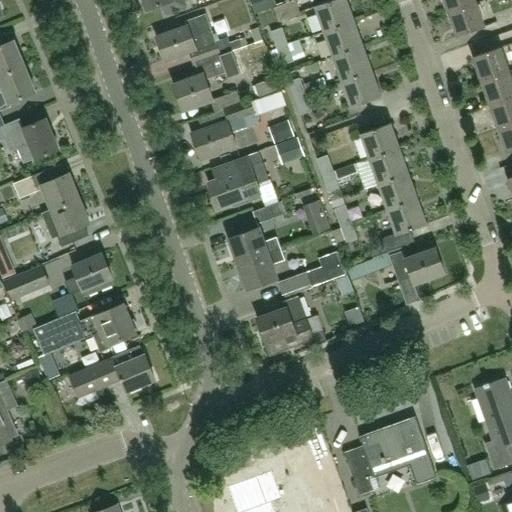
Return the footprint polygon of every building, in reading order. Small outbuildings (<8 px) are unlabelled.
[(142,0),(146,9),(161,4),(164,13),(186,5),(183,0),(142,0)] [(249,0),(254,14),(276,6),(273,0),(249,0)] [(300,15),(295,0),(293,1),(288,2),(273,8),(279,22),(300,15)] [(323,32),(354,21),(346,0),(331,0),(314,6),(323,32)] [(477,3),(475,0),(443,0),(448,13),(477,3)] [(477,3),(448,13),(457,37),(485,27),(477,3)] [(216,42),(216,41),(206,14),(185,21),(186,26),(156,37),(165,60),(189,51),(194,65),(195,64),(220,55),(247,45),(244,38),(230,43),(228,37),(216,42)] [(218,26),(223,37),(236,31),(231,20),(218,26)] [(363,46),(354,21),(323,32),(332,57),(363,46)] [(276,49),(288,44),(282,28),(271,32),(276,49)] [(0,77),(24,67),(13,41),(0,46),(0,77)] [(294,62),(288,44),(276,49),(282,66),(294,62)] [(220,55),(195,64),(199,75),(173,84),(183,111),(211,100),(214,112),(240,102),(237,92),(213,100),(206,80),(226,72),(228,78),(250,70),(255,68),(247,45),(220,55)] [(363,46),(332,57),(341,82),(372,71),(363,46)] [(482,81),(510,71),(501,46),(473,56),(482,81)] [(0,77),(0,82),(3,91),(0,92),(0,127),(19,119),(5,125),(0,113),(0,107),(10,104),(9,103),(35,93),(24,67),(0,77)] [(372,71),(341,82),(350,107),(382,96),(372,71)] [(511,77),(510,71),(482,81),(490,105),(511,96),(511,77)] [(294,99),(306,95),(300,78),(288,82),(294,99)] [(259,96),(277,89),(273,79),(255,85),(259,96)] [(215,113),(223,110),(227,121),(191,134),(201,159),(237,146),(232,132),(245,127),(246,129),(260,124),(256,112),(255,112),(254,112),(281,102),(277,89),(259,96),(259,98),(250,101),(250,100),(241,104),(240,102),(214,112),(215,113)] [(312,111),(306,95),(294,99),(300,116),(312,111)] [(511,123),(511,96),(490,105),(499,128),(511,123)] [(0,127),(0,141),(6,140),(11,152),(18,149),(24,163),(35,158),(35,159),(58,149),(46,118),(23,128),(19,119),(0,127)] [(369,159),(400,148),(391,123),(360,134),(369,159)] [(511,123),(499,128),(507,153),(511,151),(511,123)] [(298,139),(275,147),(282,166),(305,158),(298,139)] [(409,173),(400,148),(369,159),(378,184),(409,173)] [(263,163),(259,152),(239,159),(243,170),(209,182),(218,207),(233,202),(234,205),(260,196),(256,185),(269,180),(263,163)] [(334,172),(328,155),(316,160),(322,176),(334,172)] [(52,210),(79,198),(69,173),(64,175),(59,165),(15,183),(20,197),(43,188),(52,210)] [(334,172),(322,176),(331,201),(343,197),(336,178),(350,173),(348,167),(334,172)] [(409,173),(378,184),(387,209),(418,198),(409,173)] [(346,205),(343,197),(331,201),(340,226),(351,222),(346,205)] [(79,198),(52,210),(42,214),(52,239),(58,236),(62,246),(89,235),(84,225),(89,223),(79,198)] [(387,209),(396,234),(379,240),(383,252),(398,247),(414,241),(410,230),(427,223),(418,198),(387,209)] [(286,214),(282,202),(252,212),(256,225),(286,214)] [(351,222),(340,226),(341,228),(332,231),(337,243),(345,240),(346,243),(357,239),(351,222)] [(277,236),(264,240),(259,226),(228,237),(238,263),(281,248),(277,236)] [(398,247),(383,252),(384,254),(347,269),(352,281),(356,289),(364,285),(360,278),(394,265),(399,280),(411,276),(414,284),(444,273),(435,248),(406,258),(404,251),(400,252),(398,247)] [(285,259),(281,248),(238,263),(247,289),(277,278),(272,264),(285,259)] [(16,273),(7,250),(0,253),(0,272),(2,278),(16,273)] [(111,278),(112,277),(102,253),(72,266),(77,276),(65,281),(71,295),(82,290),(84,295),(113,283),(111,278)] [(42,265),(3,281),(12,301),(50,285),(42,265)] [(285,301),(298,296),(300,296),(299,293),(304,292),(303,288),(312,284),(307,272),(278,283),(282,295),(283,295),(285,301)] [(353,293),(347,276),(336,280),(341,297),(353,293)] [(298,296),(285,301),(284,301),(286,307),(257,318),(271,353),(314,337),(312,333),(323,329),(318,315),(307,319),(298,296)] [(124,304),(80,322),(76,311),(33,329),(34,331),(29,333),(38,355),(43,353),(44,355),(93,335),(100,353),(110,348),(109,345),(136,334),(124,304)] [(37,327),(31,314),(17,320),(23,334),(33,329),(37,327)] [(145,355),(143,355),(139,346),(70,375),(79,397),(122,379),(127,391),(155,379),(145,355)] [(36,369),(24,374),(29,386),(42,381),(36,369)] [(511,397),(505,378),(476,389),(497,448),(490,450),(496,468),(511,462),(511,397)] [(0,444),(12,439),(18,436),(7,411),(18,406),(6,380),(0,382),(0,444)] [(416,417),(361,437),(365,446),(346,452),(361,493),(374,489),(370,478),(411,463),(418,483),(437,476),(416,417)] [(272,469),(227,485),(236,511),(275,511),(272,503),(283,499),(272,469)] [(479,503),(490,499),(485,484),(474,488),(479,503)] [(511,511),(511,502),(500,506),(502,511),(511,511)]
